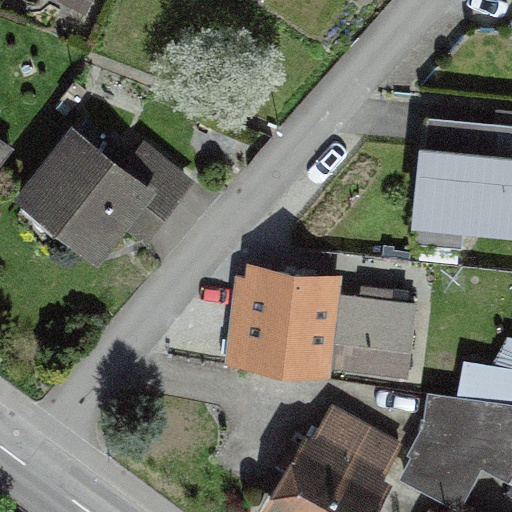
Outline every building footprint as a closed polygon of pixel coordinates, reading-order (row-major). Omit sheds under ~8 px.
[(511,124),(490,123),(487,156),(420,149),(413,219),(508,228),(511,184),(511,124)] [(160,210),(182,182),(138,148),(118,174),(71,136),(24,196),(91,249),(136,191),(160,210)] [(321,342),(403,351),(409,303),(327,292),(328,282),(280,276),(280,271),(274,270),(273,275),(252,272),(251,286),(237,285),(229,352),(242,354),(242,358),(318,367),(321,342)] [(511,327),(511,297),(474,291),(468,317),(511,327)] [(507,340),(472,332),(465,361),(500,369),(507,340)] [(477,458),(504,408),(431,397),(427,426),(400,476),(453,504),(477,458)] [(505,473),(511,460),(511,408),(504,408),(477,458),(505,473)] [(271,511),(356,511),(383,466),(382,465),(392,447),(327,410),(315,430),(314,429),(268,510),(271,511)]
